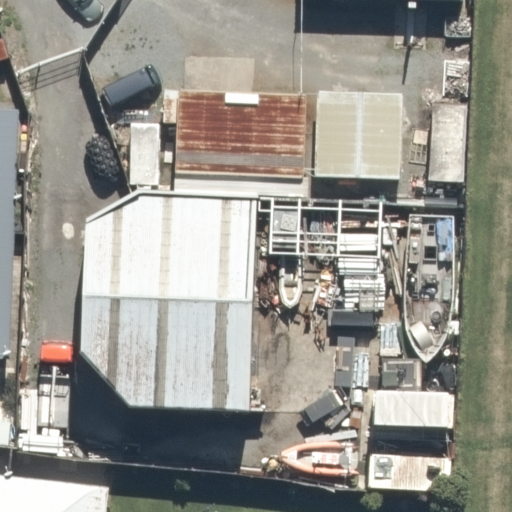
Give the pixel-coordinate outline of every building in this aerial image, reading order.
[(407,89),(317,85),(314,173),(404,176),(407,89)] [(21,114),(0,112),(0,359),(8,360),(21,114)] [(248,419),(260,203),(134,196),(76,230),(73,354),(129,412),(248,419)] [(456,384),(364,381),(362,489),(453,492),(456,384)] [(99,511),(102,492),(0,482),(0,511),(99,511)]
